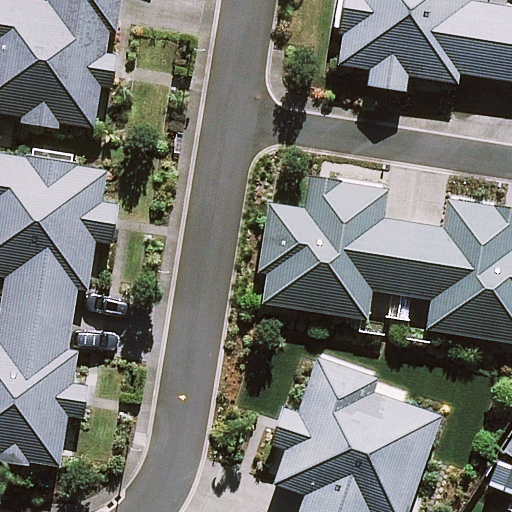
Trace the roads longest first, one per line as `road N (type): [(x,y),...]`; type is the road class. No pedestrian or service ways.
road 1 (residential): [(240,124),(186,456),(153,511)]
road 2 (residential): [(511,166),(240,124)]
road 3 (residential): [(261,0),(240,124)]
